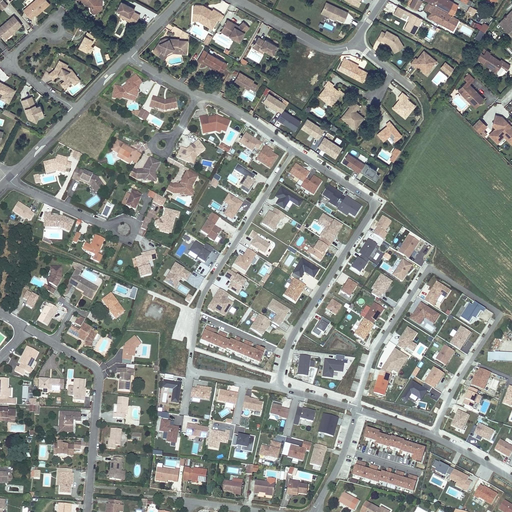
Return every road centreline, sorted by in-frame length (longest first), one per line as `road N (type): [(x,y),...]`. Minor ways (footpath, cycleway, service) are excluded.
road 1 (residential): [(434,436),(498,314),(430,267),(377,343),(356,407)]
road 2 (residential): [(293,150),(204,290),(189,372),(277,389)]
road 3 (residential): [(293,150),(373,207),(292,333),(277,389)]
road 4 (residential): [(52,341),(99,368),(86,511)]
road 5 (residential): [(76,109),(10,60),(54,27)]
road 6 (residential): [(238,0),(320,45),(354,41)]
